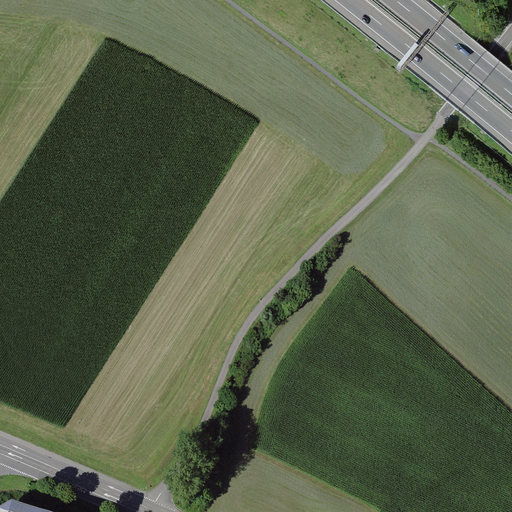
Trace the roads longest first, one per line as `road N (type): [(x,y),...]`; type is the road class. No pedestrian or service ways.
road 1 (track): [(152,509),(204,424),(250,320),(404,164),(511,34)]
road 2 (motorway): [(349,0),(511,131)]
road 3 (primary): [(0,448),(157,511)]
road 4 (motorway): [(511,93),(397,0)]
